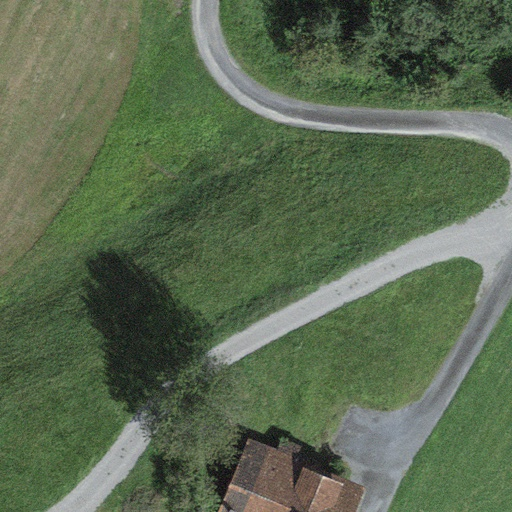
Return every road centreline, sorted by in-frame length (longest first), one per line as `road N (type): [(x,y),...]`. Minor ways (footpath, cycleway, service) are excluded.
road 1 (track): [(74,511),(186,377),(243,339),(511,206)]
road 2 (unclassified): [(207,0),(205,22),(222,65),(257,96),(304,114),(467,120),(511,135)]
road 3 (unclassified): [(511,269),(374,511)]
